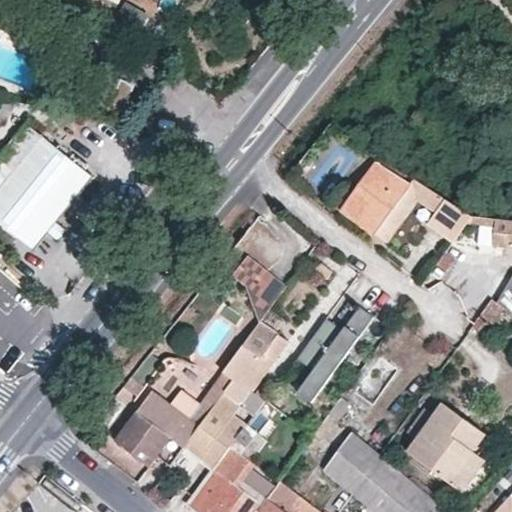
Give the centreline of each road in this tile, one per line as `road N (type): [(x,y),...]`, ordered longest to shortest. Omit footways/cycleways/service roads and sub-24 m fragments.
road 1 (primary): [(368,0),(29,417)]
road 2 (residential): [(29,417),(143,511)]
